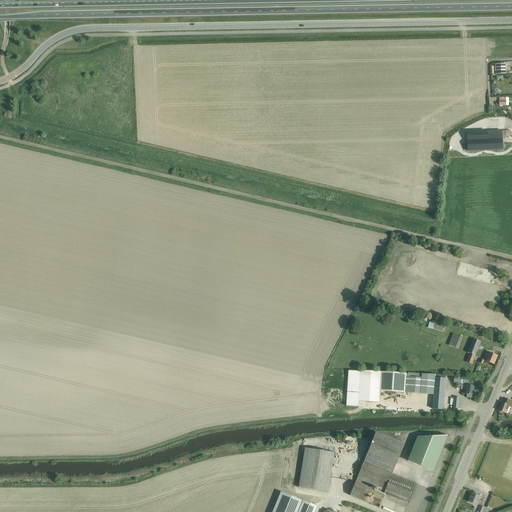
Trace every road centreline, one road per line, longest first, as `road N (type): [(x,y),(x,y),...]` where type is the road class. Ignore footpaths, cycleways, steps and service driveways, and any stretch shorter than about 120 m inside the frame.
road 1 (secondary): [(0,81),(48,42),(85,28),(511,20)]
road 2 (track): [(0,136),(511,258)]
road 3 (trunk): [(0,17),(511,6)]
road 4 (trunk): [(335,0),(0,5)]
road 5 (secondary): [(446,511),(508,361)]
